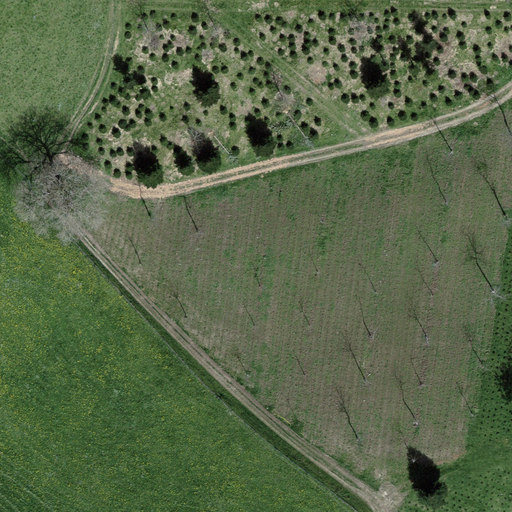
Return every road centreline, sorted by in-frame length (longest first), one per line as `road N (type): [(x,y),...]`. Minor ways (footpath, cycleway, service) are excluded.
road 1 (track): [(382,511),(189,346),(54,203),(59,150),(105,66),(115,0)]
road 2 (track): [(59,150),(117,187),(163,191),(397,136),(511,88)]
